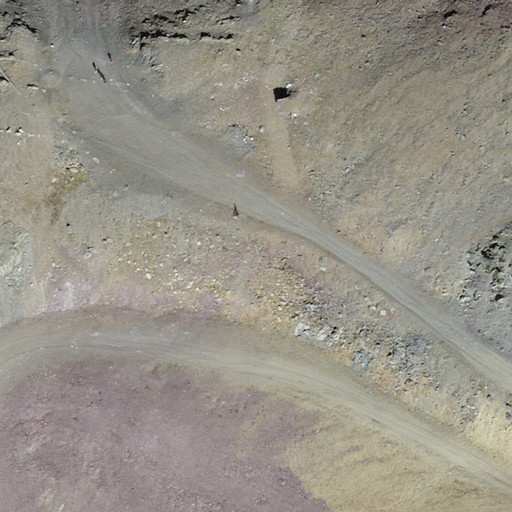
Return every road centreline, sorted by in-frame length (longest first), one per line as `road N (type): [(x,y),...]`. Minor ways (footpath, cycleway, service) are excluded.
road 1 (track): [(96,0),(98,62),(139,123),(313,227),(511,374)]
road 2 (track): [(511,473),(277,374),(164,343),(38,351),(0,376)]
